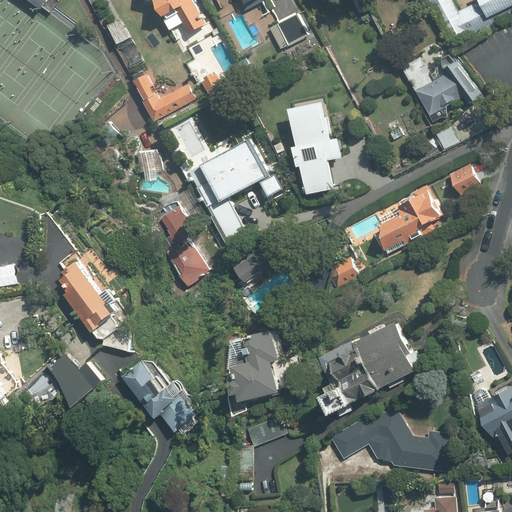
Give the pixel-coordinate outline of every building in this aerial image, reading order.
[(213,12),(205,0),(159,0),(164,9),(179,0),(192,23),(213,12)] [(371,0),(357,0),(355,1),(362,13),(375,7),(371,0)] [(427,0),(452,45),(511,13),(511,0),(479,0),(482,5),(462,16),(453,0),(427,0)] [(300,12),(280,22),(281,24),(272,29),(282,50),(311,36),(300,12)] [(122,19),(109,25),(120,44),(132,38),(122,19)] [(229,82),(211,48),(216,45),(211,37),(189,48),(194,57),(186,61),(200,86),(205,83),(212,97),(229,88),(226,83),(229,82)] [(133,44),(126,48),(132,61),(139,58),(133,44)] [(437,48),(402,67),(434,124),(455,112),(450,102),(462,95),(469,108),(487,98),(460,61),(448,67),(437,48)] [(153,71),(135,81),(156,120),(198,97),(190,82),(166,95),(153,71)] [(325,98),(291,105),(298,142),(295,143),(299,163),(303,162),(309,190),(336,185),(330,156),(344,153),(340,134),(333,136),(325,98)] [(397,118),(388,124),(397,140),(407,134),(397,118)] [(105,151),(125,136),(112,119),(93,134),(105,151)] [(435,148),(442,144),(445,150),(461,142),(452,124),(436,132),(438,136),(431,140),(435,148)] [(270,176),(251,138),(203,161),(222,200),(229,196),(270,176)] [(163,149),(139,152),(141,173),(147,173),(148,181),(161,180),(161,170),(165,169),(163,149)] [(479,175),(473,164),(452,174),(457,185),(479,175)] [(441,208),(430,185),(412,193),(414,197),(402,203),(406,213),(374,228),(386,255),(439,231),(435,222),(454,213),(450,204),(441,208)] [(229,196),(222,200),(211,205),(228,238),(246,229),(229,196)] [(185,205),(162,219),(179,247),(169,253),(186,280),(206,269),(190,241),(202,234),(185,205)] [(236,268),(247,283),(268,269),(257,253),(236,268)] [(339,289),(363,275),(352,255),(327,269),(339,289)] [(104,294),(79,261),(65,272),(69,276),(62,281),(70,290),(65,294),(106,345),(131,351),(131,315),(111,289),(104,294)] [(16,264),(0,267),(0,288),(20,285),(16,264)] [(396,320),(322,358),(335,383),(325,388),(328,393),(326,395),(335,413),(339,411),(342,417),(355,410),(352,405),(355,403),(421,370),(396,320)] [(282,392),(275,362),(288,358),(281,328),(247,336),(249,347),(242,349),(245,358),(250,356),(252,363),(234,368),(237,381),(226,384),(233,416),(246,413),(243,402),(282,392)] [(63,352),(49,365),(76,407),(106,381),(88,361),(79,369),(63,352)] [(143,361),(124,376),(159,418),(162,415),(177,433),(182,430),(185,434),(200,422),(195,415),(205,407),(192,392),(190,394),(179,380),(171,387),(161,376),(158,378),(143,361)] [(63,393),(47,374),(26,391),(43,411),(63,393)] [(0,410),(12,400),(3,390),(5,388),(0,382),(0,410)] [(511,386),(479,404),(497,439),(501,437),(511,458),(511,386)] [(394,462),(396,465),(449,472),(454,433),(432,430),(431,439),(418,438),(400,405),(369,422),(367,418),(333,437),(345,459),(371,445),(379,459),(394,462)] [(284,415),(250,428),(257,447),(292,433),(284,415)] [(255,490),(256,446),(247,446),(247,451),(236,450),(235,466),(223,466),(222,485),(234,485),(235,480),(241,480),(241,490),(255,490)] [(398,511),(397,484),(379,485),(380,511),(398,511)] [(487,508),(474,509),(474,511),(503,511),(501,491),(486,493),(487,508)] [(425,511),(459,511),(458,496),(438,497),(438,508),(425,509),(425,511)]
